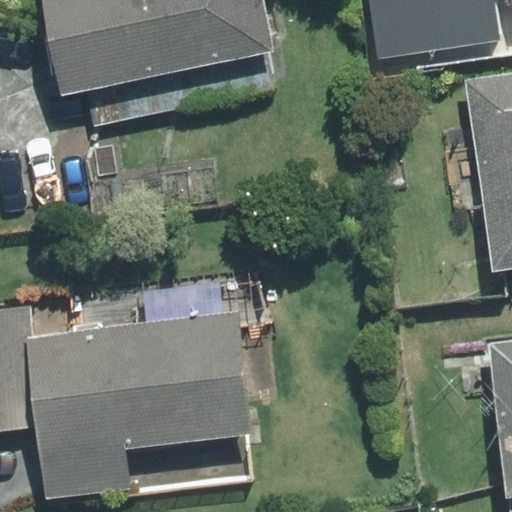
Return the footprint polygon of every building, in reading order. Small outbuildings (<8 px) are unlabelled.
[(46,0),(64,89),(87,85),(94,122),(276,86),(270,49),(277,47),(267,0),(46,0)] [(369,0),(377,56),(498,39),(492,0),(369,0)] [(511,69),(466,76),(492,266),(511,263),(511,69)] [(47,494),(132,486),(128,444),(252,430),(240,312),(32,333),(29,302),(0,304),(0,427),(39,423),(47,494)] [(506,485),(511,484),(511,336),(488,340),(506,485)]
